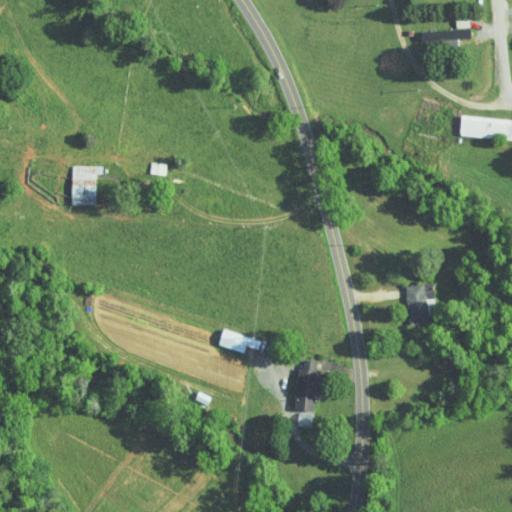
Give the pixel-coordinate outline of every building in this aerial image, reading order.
[(464,34),(463,22),(410,24),(410,37),(464,34)] [(452,130),(505,132),(505,112),(453,110),(452,130)] [(141,168),(158,168),(158,156),(141,156),(141,168)] [(89,199),(90,167),(94,167),(94,160),(64,159),(63,198),(89,199)] [(398,279),(400,318),(425,317),(423,278),(398,279)] [(252,334),(216,322),(210,338),(236,347),(239,339),(249,343),(252,334)] [(311,354),(291,353),(287,403),(307,405),(311,354)]
